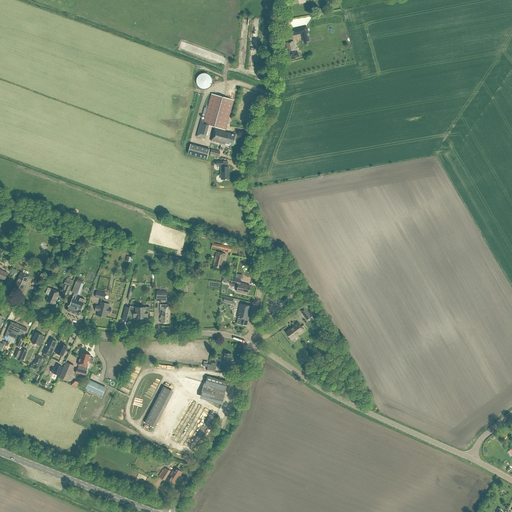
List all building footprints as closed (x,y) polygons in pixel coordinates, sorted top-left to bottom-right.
[(306,26),(300,27),(303,41),(309,40),(306,26)] [(286,42),(286,43),(287,50),(288,49),(290,59),(290,60),(295,59),(295,58),(296,58),(299,57),(298,53),(295,53),(295,51),(293,42),(293,40),(286,42)] [(200,88),(202,89),(205,89),(208,88),(210,86),(212,83),(212,80),(211,78),(210,75),(207,74),(204,73),(201,74),(199,75),(197,77),(196,80),(196,83),(198,86),(200,88)] [(201,119),(196,137),(205,139),(206,134),(209,125),(212,126),(212,127),(214,128),(211,141),(225,145),(226,143),(233,145),(235,136),(225,133),(228,122),(229,117),(233,100),(211,94),(208,109),(206,116),(204,120),(201,119)] [(210,150),(191,144),(188,154),(207,159),(210,150)] [(223,167),(223,161),(216,162),(216,165),(220,165),(221,175),(221,180),(228,180),(228,167),(223,167)] [(228,252),(231,252),(232,247),(213,243),(212,247),(228,250),(228,252)] [(224,261),(225,254),(216,252),(214,262),(213,267),(222,269),(223,264),(222,264),(223,260),(224,261)] [(23,291),(30,276),(21,272),(14,287),(23,291)] [(79,274),(76,281),(72,292),(77,294),(79,295),(83,284),(82,283),(84,280),(81,279),(83,275),(79,274)] [(230,286),(235,287),(237,287),(236,292),(244,293),(244,292),(248,293),(250,286),(246,285),(246,284),(240,283),(241,280),(229,277),(228,283),(231,283),(230,286)] [(65,280),(62,289),(65,290),(63,294),(66,295),(72,280),(67,278),(66,280),(65,280)] [(48,287),(45,294),(49,295),(46,301),(54,304),(59,293),(59,292),(48,287)] [(110,314),(112,309),(108,308),(109,304),(105,303),(106,300),(104,299),(105,293),(97,291),(95,297),(101,298),(100,302),(99,306),(96,305),(95,309),(98,310),(97,316),(106,318),(107,313),(110,314)] [(157,291),(156,301),(166,301),(167,291),(157,291)] [(80,315),(85,300),(73,296),(70,306),(68,305),(67,311),(80,315)] [(160,306),(160,314),(161,314),(161,323),(169,324),(169,315),(170,315),(170,311),(170,307),(168,306),(163,306),(163,304),(161,304),(161,306),(160,306)] [(248,320),(251,306),(240,304),(237,317),(238,318),(237,324),(247,326),(248,320)] [(125,307),(122,320),(126,321),(127,317),(133,317),(133,318),(136,318),(138,318),(138,319),(143,319),(143,318),(148,318),(148,313),(150,313),(150,312),(150,307),(145,307),(145,308),(141,308),(140,308),(136,308),(136,307),(130,306),(129,308),(125,307)] [(18,334),(19,334),(22,326),(11,322),(8,328),(11,329),(8,336),(15,339),(18,334)] [(285,332),(292,340),(304,331),(297,322),(285,332)] [(21,343),(27,329),(22,326),(19,334),(21,335),(18,341),(21,343)] [(32,342),(34,343),(40,346),(42,341),(41,341),(44,336),(38,333),(35,332),(32,342)] [(47,343),(43,351),(42,353),(50,356),(54,347),(56,341),(51,339),(48,344),(47,343)] [(55,353),(62,357),(67,347),(61,344),(59,348),(57,348),(55,353)] [(18,356),(23,359),(27,350),(22,348),(21,351),(18,356)] [(75,373),(76,373),(80,374),(81,374),(82,374),(85,375),(87,371),(86,371),(87,368),(89,362),(92,364),(92,363),(94,358),(93,358),(90,357),(91,355),(90,355),(90,354),(88,353),(87,354),(86,355),(85,354),(86,353),(85,353),(85,352),(83,352),(82,352),(81,352),(77,365),(78,365),(77,368),(75,373)] [(230,366),(231,354),(224,354),(223,360),(222,360),(221,372),(232,373),(232,366),(230,366)] [(37,355),(33,363),(39,365),(43,357),(37,355)] [(207,367),(207,370),(215,371),(216,363),(211,362),(211,364),(203,363),(203,366),(207,367)] [(57,365),(53,373),(59,375),(63,367),(57,365)] [(63,367),(59,377),(66,381),(71,371),(63,367)] [(200,395),(222,401),(228,381),(207,376),(206,381),(205,380),(204,381),(204,384),(200,395)] [(89,380),(86,388),(102,396),(106,388),(89,380)] [(173,391),(164,387),(163,386),(144,422),(155,427),(173,391)] [(161,473),(159,476),(159,477),(164,480),(171,471),(165,467),(161,473)] [(173,470),(167,479),(168,480),(174,484),(178,478),(179,476),(179,477),(182,472),(176,468),(175,469),(174,468),(173,470)]
